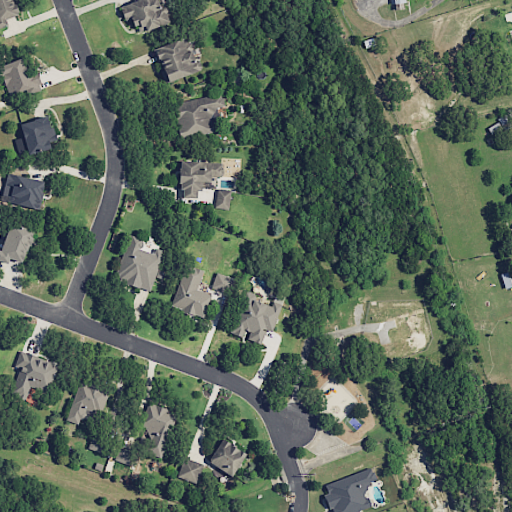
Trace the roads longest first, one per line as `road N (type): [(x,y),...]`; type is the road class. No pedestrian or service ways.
road 1 (residential): [(0,293),(245,388),(280,429),(299,511)]
road 2 (residential): [(62,0),(111,126),(116,172),(67,319)]
